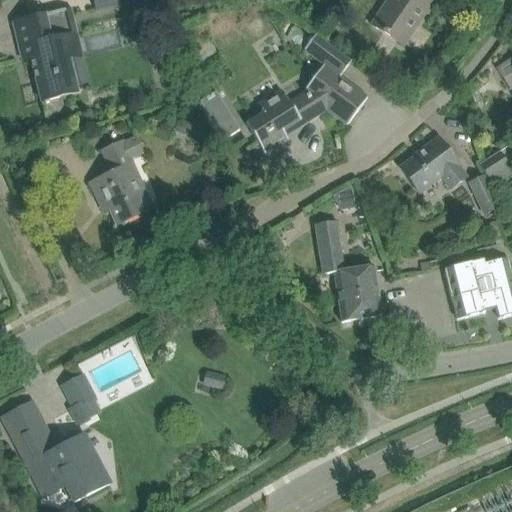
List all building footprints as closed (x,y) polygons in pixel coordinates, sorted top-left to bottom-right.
[(92,0),(95,10),(137,0),(92,0)] [(387,0),(370,26),(402,47),(433,0),(387,0)] [(70,10),(13,24),(19,48),(19,50),(28,48),(30,57),(30,59),(41,103),(77,94),(68,59),(73,58),(66,28),(74,27),(70,10)] [(245,126),(264,155),(287,141),(282,133),(298,122),(301,126),(326,111),(346,126),(367,99),(339,78),(350,62),(315,36),(304,52),(323,66),(303,93),(304,94),(289,104),(284,96),(261,111),(263,114),(245,126)] [(511,59),(496,70),(506,86),(511,81),(511,59)] [(214,93),(198,103),(217,146),(219,144),(238,133),(214,93)] [(177,123),(175,129),(177,134),(182,136),(188,134),(190,129),(188,124),(183,121),(177,123)] [(419,154),(399,169),(410,184),(418,194),(440,176),(450,189),(466,176),(457,165),(437,139),(418,153),(419,154)] [(102,153),(112,175),(90,185),(96,199),(102,196),(116,226),(147,212),(126,168),(131,166),(121,144),(102,153)] [(511,175),(511,173),(498,151),(479,164),(493,187),(511,175)] [(467,184),(481,215),(498,207),(484,175),(467,184)] [(381,317),(373,268),(342,272),(335,223),(315,226),(322,276),(333,274),(341,323),(381,317)] [(443,271),(456,321),(484,314),(483,310),(494,307),(497,321),(511,316),(511,276),(508,259),(484,265),(483,261),(443,271)] [(2,419),(6,428),(43,499),(65,488),(73,504),(109,485),(83,436),(56,451),(31,404),(2,419)] [(70,410),(77,425),(92,417),(91,416),(89,417),(82,404),(70,410)]
